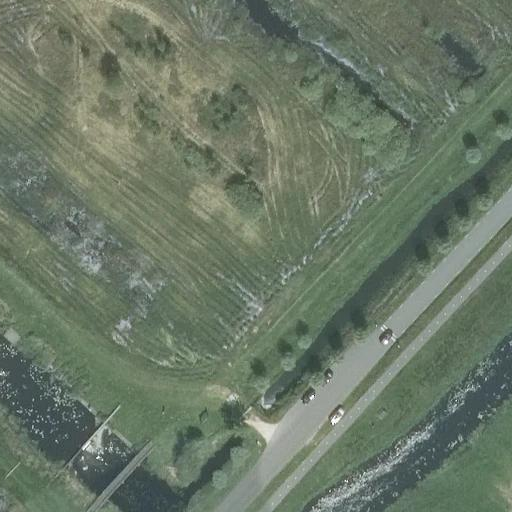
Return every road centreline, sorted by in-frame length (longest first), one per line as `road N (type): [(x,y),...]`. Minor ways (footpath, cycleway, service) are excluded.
road 1 (track): [(217,390),(511,84)]
road 2 (tertiary): [(227,511),(511,203)]
road 3 (track): [(111,368),(0,268)]
